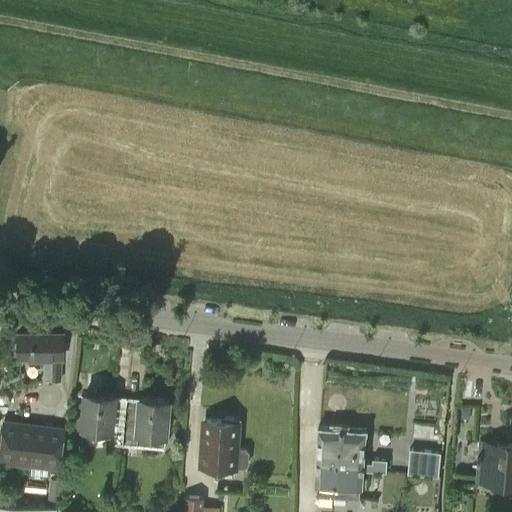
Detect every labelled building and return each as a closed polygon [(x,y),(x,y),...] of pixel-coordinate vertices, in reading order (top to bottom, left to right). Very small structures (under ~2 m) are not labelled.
[(14,343),(14,355),(18,355),(18,357),(45,358),(44,378),(61,378),(62,358),(63,334),(18,333),(18,343),(14,343)] [(85,392),(82,427),(112,430),(111,442),(123,443),(126,405),(114,404),(115,395),(85,392)] [(126,405),(123,443),(165,446),(169,399),(139,397),(139,406),(126,405)] [(200,441),(200,455),(202,455),(202,465),(234,468),(244,468),(250,464),(251,450),(246,447),(236,446),(237,421),(234,421),(232,417),(225,417),(223,420),(205,419),(203,441),(200,441)] [(5,421),(1,454),(59,460),(62,427),(5,421)] [(318,426),(315,466),(336,468),(336,463),(351,464),(351,468),(363,469),(386,470),(387,458),(372,457),(372,461),(364,461),(366,429),(318,426)] [(511,441),(481,439),(478,477),(511,480),(511,441)] [(422,450),(420,474),(437,475),(439,451),(422,450)] [(315,466),(314,483),(317,483),(316,496),(334,497),(359,499),(360,486),(362,486),(363,469),(351,468),(351,464),(336,463),(336,468),(315,466)] [(50,478),(48,498),(60,499),(62,479),(50,478)] [(185,495),(183,511),(201,511),(202,505),(203,497),(185,495)] [(0,511),(56,511),(57,506),(0,502),(0,511)]
